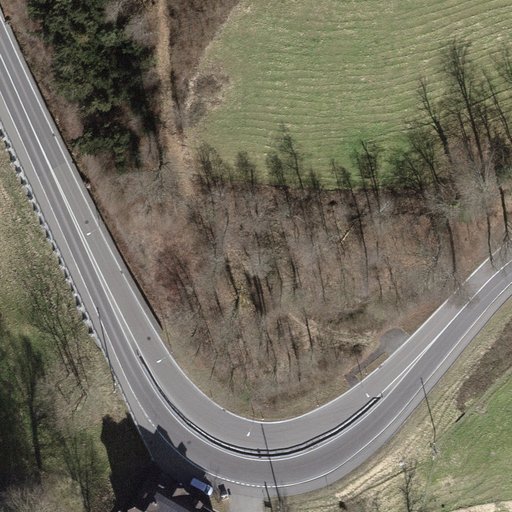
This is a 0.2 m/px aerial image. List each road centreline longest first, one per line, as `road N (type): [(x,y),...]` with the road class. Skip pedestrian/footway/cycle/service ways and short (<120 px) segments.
road 1 (secondary): [(95,264),(122,348),(172,434),(222,467),(252,475),(294,474),(351,443),(387,409),(435,340)]
road 2 (track): [(435,340),(329,333),(292,318),(191,199),(168,119),(166,0)]
road 3 (secondary): [(435,340),(315,430),(277,439),(232,433),(185,398),(95,264)]
road 4 (secondary): [(95,264),(0,53)]
